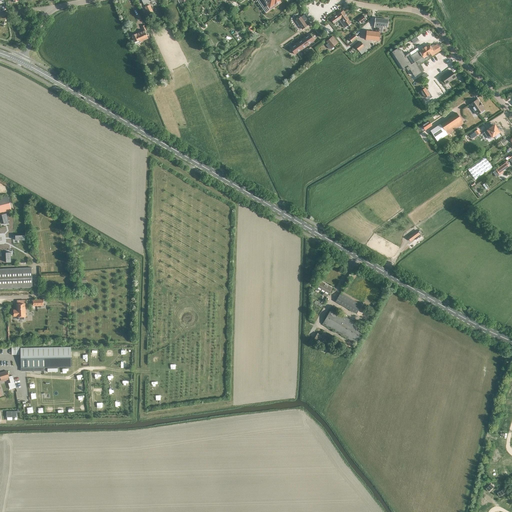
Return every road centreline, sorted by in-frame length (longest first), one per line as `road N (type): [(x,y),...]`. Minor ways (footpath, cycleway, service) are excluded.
road 1 (secondary): [(511,341),(20,61)]
road 2 (unclassified): [(511,114),(434,21),(419,11),(342,0)]
